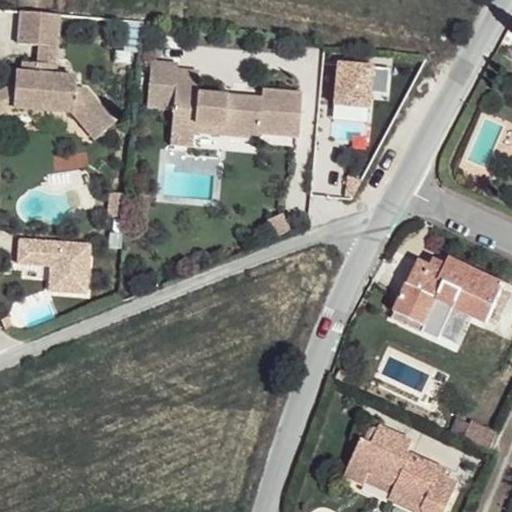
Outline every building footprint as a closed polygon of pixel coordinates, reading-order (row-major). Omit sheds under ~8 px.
[(51,48),(54,16),(15,13),(12,45),(41,48),(51,48)] [(41,48),(40,64),(50,65),(51,48),(41,48)] [(172,65),(172,59),(145,57),(143,103),(170,104),(172,65)] [(30,63),(18,62),(17,74),(29,76),(30,63)] [(29,76),(17,74),(8,74),(6,106),(67,111),(92,139),(111,123),(84,91),(71,90),(72,77),(50,76),(50,65),(40,64),(30,63),(29,76)] [(221,98),(222,90),(194,89),(195,67),(172,65),(170,104),(168,141),(190,142),(190,128),(256,132),(256,128),(295,131),(297,87),(258,84),(258,93),(232,92),(232,99),(221,98)] [(337,65),(334,106),(368,109),(369,94),(387,96),(390,70),(337,65)] [(232,92),(222,90),(221,98),(232,99),(232,92)] [(344,197),(351,201),(360,183),(347,176),(344,197)] [(123,196),(108,194),(106,218),(122,219),(123,196)] [(90,246),(20,241),(18,264),(52,266),(50,291),(87,294),(90,246)] [(437,302),(453,309),(485,324),(503,285),(448,260),(443,274),(417,263),(392,318),(423,333),(426,326),(437,302)] [(441,334),(453,309),(437,302),(426,326),(441,334)] [(496,433),(472,423),(465,439),(488,450),(496,433)] [(394,487),(390,497),(388,503),(407,511),(445,511),(458,485),(445,479),(447,473),(408,454),(412,443),(379,428),(370,446),(360,442),(345,478),(362,486),(363,484),(367,474),(394,487)] [(363,484),(390,497),(394,487),(367,474),(363,484)]
